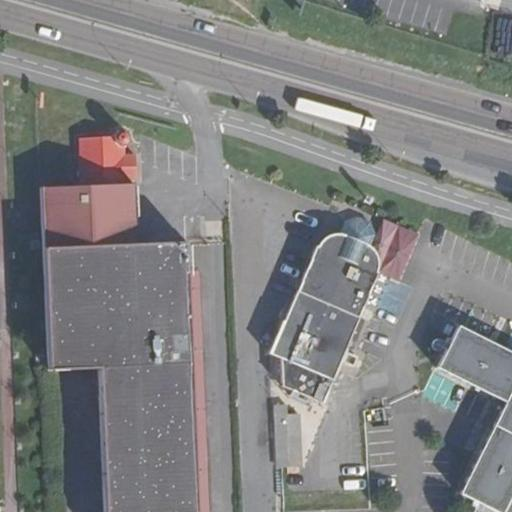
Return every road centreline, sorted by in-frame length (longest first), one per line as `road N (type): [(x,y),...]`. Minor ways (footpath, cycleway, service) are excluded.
road 1 (primary): [(0,14),(511,160)]
road 2 (primary): [(511,123),(75,0)]
